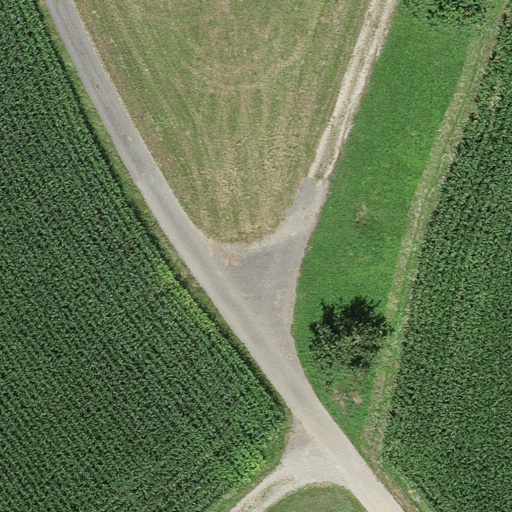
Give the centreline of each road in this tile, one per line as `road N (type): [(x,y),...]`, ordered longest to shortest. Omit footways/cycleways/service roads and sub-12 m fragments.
road 1 (track): [(373,511),(234,348),(47,0)]
road 2 (track): [(390,0),(300,249),(270,311),(234,348)]
